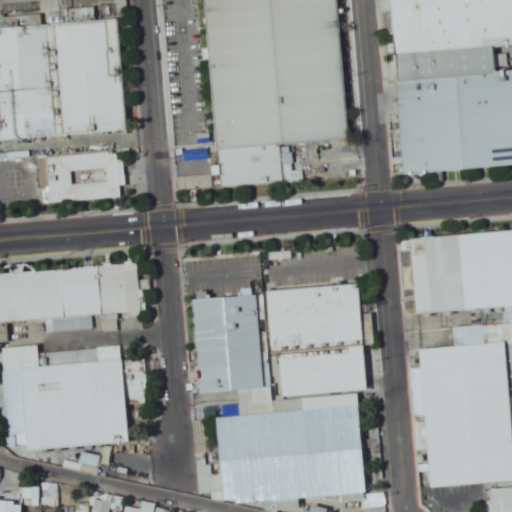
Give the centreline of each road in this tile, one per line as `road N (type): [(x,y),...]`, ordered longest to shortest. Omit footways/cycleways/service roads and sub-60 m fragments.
road 1 (residential): [(407,511),(367,0)]
road 2 (residential): [(144,0),(183,473)]
road 3 (secondary): [(511,194),(66,230)]
road 4 (residential): [(0,460),(239,511)]
